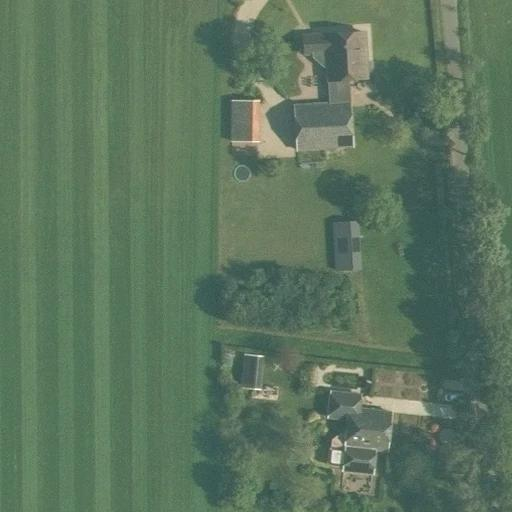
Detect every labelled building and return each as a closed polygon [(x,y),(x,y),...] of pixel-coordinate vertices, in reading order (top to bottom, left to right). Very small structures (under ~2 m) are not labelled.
[(353,146),(349,79),(368,77),(365,32),(304,36),(305,54),(326,53),(329,102),(295,104),(298,149),(353,146)] [(231,101),(231,144),(258,143),(258,141),(259,141),(259,101),(231,101)] [(332,222),(335,269),(363,268),(359,220),(332,222)] [(263,387),(267,354),(246,352),(243,385),(263,387)] [(328,462),(331,466),(342,467),(342,470),(372,473),(375,449),(387,450),(391,412),(359,408),(361,395),(331,391),(328,416),(347,418),(346,435),(341,434),(334,439),(329,449),(328,462)]
